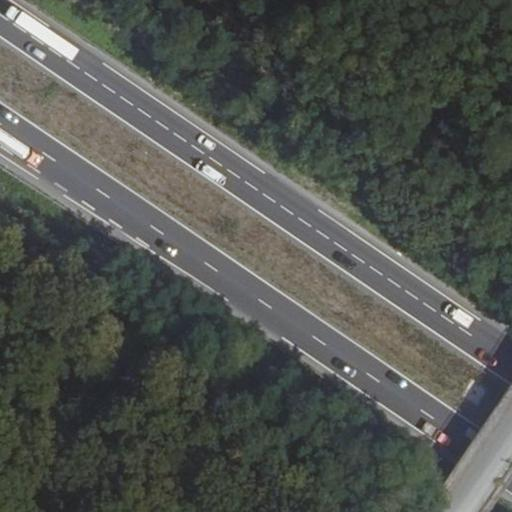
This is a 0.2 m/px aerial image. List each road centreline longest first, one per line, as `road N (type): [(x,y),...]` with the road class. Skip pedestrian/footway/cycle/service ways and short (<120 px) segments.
road 1 (motorway): [(511,367),(0,19)]
road 2 (motorway): [(0,129),(511,474)]
